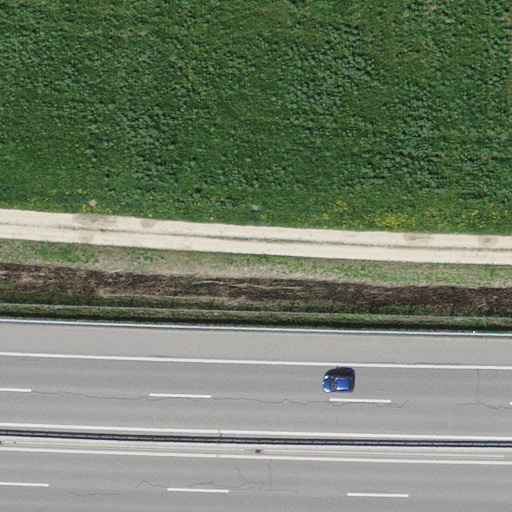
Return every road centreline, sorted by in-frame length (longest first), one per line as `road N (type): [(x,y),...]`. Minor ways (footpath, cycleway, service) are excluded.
road 1 (track): [(0,233),(511,256)]
road 2 (motorway): [(0,482),(511,498)]
road 3 (motorway): [(511,402),(0,388)]
